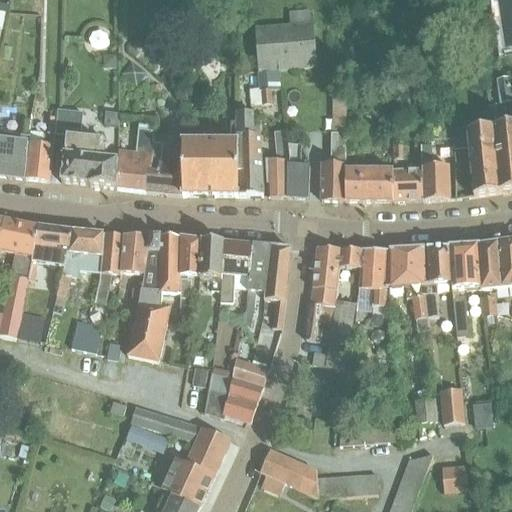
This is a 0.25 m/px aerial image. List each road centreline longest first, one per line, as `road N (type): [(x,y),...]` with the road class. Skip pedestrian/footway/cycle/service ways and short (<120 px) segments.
road 1 (residential): [(306,230),(0,203)]
road 2 (residential): [(306,230),(289,339),(256,442)]
road 3 (residential): [(306,230),(511,222)]
